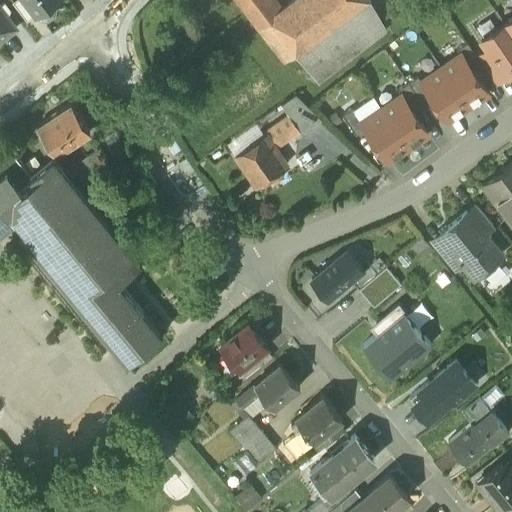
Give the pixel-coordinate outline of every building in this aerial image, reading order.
[(25,0),(16,0),(12,3),(26,21),(35,13),(25,0)] [(25,0),(35,13),(52,0),(25,0)] [(239,0),(258,25),(280,8),(274,0),(239,0)] [(290,0),(280,8),(258,25),(259,26),(269,18),(280,32),(295,52),(364,0),(290,0)] [(367,0),(364,0),(295,52),(317,82),(385,31),(367,0)] [(0,7),(0,40),(16,29),(4,13),(8,10),(3,5),(0,7)] [(511,16),(503,22),(511,35),(511,16)] [(280,32),(269,18),(259,26),(270,40),(280,32)] [(511,70),(511,35),(503,22),(480,38),(486,48),(504,74),(505,76),(511,70)] [(480,62),(467,42),(457,48),(460,53),(470,68),(480,62)] [(504,74),(486,48),(476,55),(494,81),(504,74)] [(470,68),(460,53),(440,66),(467,106),(487,93),(470,68)] [(440,66),(421,80),(430,95),(447,120),(467,106),(440,66)] [(421,80),(417,75),(407,81),(420,101),(421,101),(430,95),(421,80)] [(407,81),(407,82),(397,88),(401,93),(411,108),(420,101),(407,81)] [(411,108),(401,93),(381,106),(407,146),(427,133),(411,108)] [(71,104),(36,127),(55,155),(89,133),(71,104)] [(361,120),(351,106),(341,112),(355,132),(365,126),(361,120)] [(407,146),(381,106),(361,120),(365,126),(388,160),(407,146)] [(309,122),(299,107),(289,114),(299,129),(309,122)] [(289,114),(266,130),(276,145),(299,129),(289,114)] [(118,126),(104,134),(110,144),(124,137),(118,126)] [(266,130),(234,151),(255,183),(287,162),(276,145),(266,130)] [(0,173),(5,169),(32,202),(13,217),(22,228),(18,231),(125,363),(161,334),(119,282),(141,264),(52,155),(29,173),(8,147),(0,152),(0,173)] [(511,162),(483,184),(511,223),(511,162)] [(136,170),(148,189),(156,184),(144,165),(136,170)] [(0,227),(13,217),(32,202),(5,169),(0,173),(0,227)] [(493,225),(477,205),(467,213),(483,233),(493,225)] [(467,213),(466,212),(439,232),(440,234),(462,261),(473,275),(480,270),(483,274),(497,263),(494,259),(500,254),(483,233),(467,213)] [(462,261),(440,234),(431,241),(452,269),(462,261)] [(347,250),(311,279),(327,299),(351,279),(363,269),(347,250)] [(363,269),(351,279),(358,289),(386,266),(378,256),(363,269)] [(386,265),(358,289),(374,307),(402,284),(386,265)] [(373,323),(379,331),(403,311),(406,309),(399,301),(373,323)] [(390,379),(431,345),(403,311),(379,331),(362,346),(390,379)] [(246,323),(220,345),(225,351),(220,354),(227,363),(232,359),(240,369),(266,349),(267,348),(246,323)] [(266,349),(240,369),(223,382),(230,391),(272,357),(266,349)] [(447,404),(463,391),(474,382),(455,359),(409,397),(429,420),(447,404)] [(279,363),(254,384),(260,392),(267,400),(263,404),(267,409),(272,406),(274,408),(299,388),(279,363)] [(254,384),(236,399),(242,407),(260,392),(254,384)] [(447,404),(454,413),(470,400),(463,391),(447,404)] [(479,396),(462,410),(470,421),(471,421),(474,424),(490,410),(479,396)] [(311,400),(300,409),(303,412),(290,423),(297,432),(302,428),(314,443),(338,424),(342,421),(323,397),(314,404),(311,400)] [(490,410),(474,424),(471,421),(470,421),(448,440),(465,462),(488,443),(494,440),(507,430),(491,410),(490,410)] [(248,415),(230,430),(243,447),(262,432),(248,415)] [(338,424),(314,443),(320,451),(344,432),(338,424)] [(262,432),(243,447),(257,463),(276,448),(262,432)] [(354,436),(310,471),(328,494),(329,495),(343,484),(345,482),(347,484),(375,461),(354,436)] [(450,450),(433,463),(442,475),(459,462),(450,450)] [(501,462),(477,481),(498,508),(511,497),(511,475),(511,476),(501,462)] [(407,499),(389,477),(362,498),(373,511),(391,511),(406,501),(407,499)] [(329,495),(328,494),(307,511),(327,511),(350,494),(343,484),(329,495)] [(327,511),(345,511),(362,498),(355,489),(350,494),(327,511)] [(373,511),(362,498),(345,511),(373,511)] [(406,501),(391,511),(409,511),(413,509),(406,501)]
